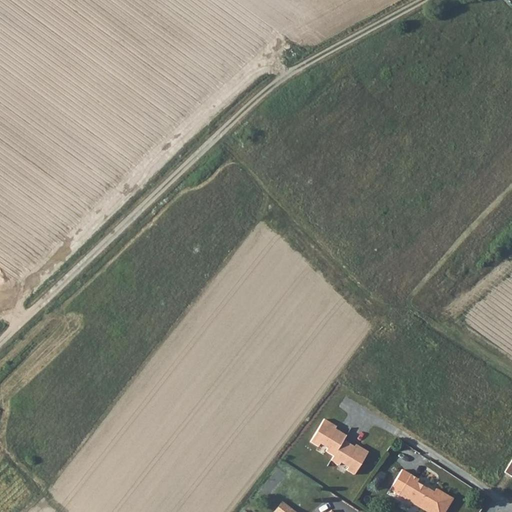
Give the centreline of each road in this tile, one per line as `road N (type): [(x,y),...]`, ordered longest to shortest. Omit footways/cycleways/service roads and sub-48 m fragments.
road 1 (track): [(422,0),(285,77),(0,342)]
road 2 (track): [(213,138),(384,312)]
road 3 (residential): [(394,432),(501,502)]
